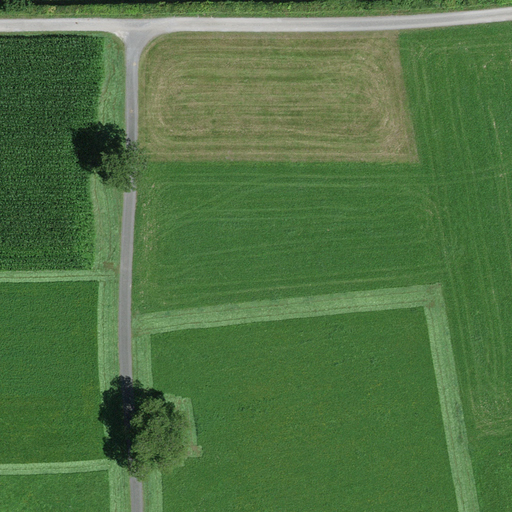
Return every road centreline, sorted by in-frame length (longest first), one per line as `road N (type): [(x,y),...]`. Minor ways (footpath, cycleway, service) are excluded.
road 1 (track): [(0,28),(400,25),(511,15)]
road 2 (track): [(128,511),(116,340),(126,27)]
